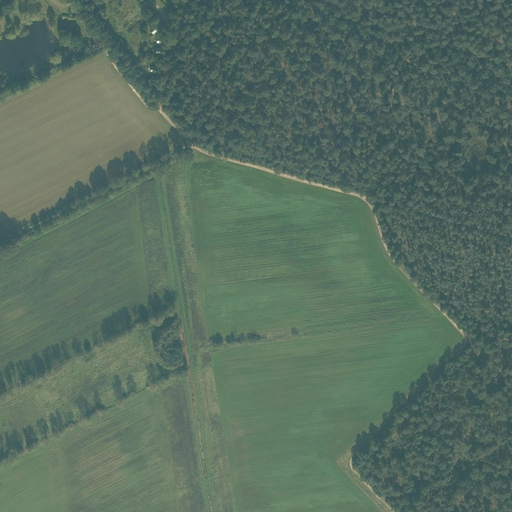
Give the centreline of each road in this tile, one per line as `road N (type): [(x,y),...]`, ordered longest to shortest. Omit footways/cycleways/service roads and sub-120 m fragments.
road 1 (track): [(511,69),(264,0)]
road 2 (track): [(0,243),(191,144)]
road 3 (track): [(465,342),(351,458),(382,499)]
road 4 (track): [(191,144),(370,199)]
road 5 (track): [(370,199),(384,244),(465,342)]
road 6 (track): [(475,337),(430,487)]
road 7 (track): [(370,199),(507,239)]
road 8 (track): [(191,144),(159,108),(180,22)]
